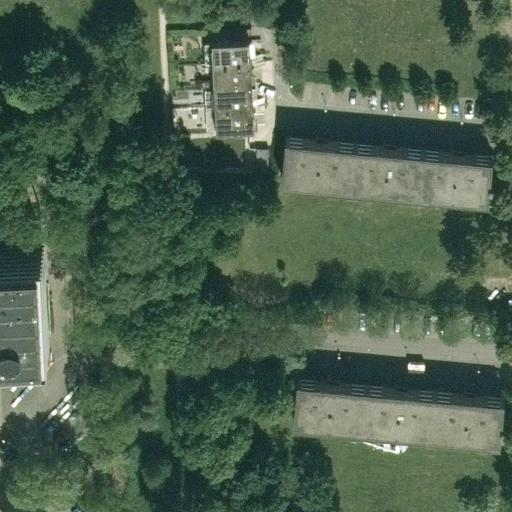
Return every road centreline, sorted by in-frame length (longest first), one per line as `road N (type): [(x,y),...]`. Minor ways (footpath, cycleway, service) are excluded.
road 1 (residential): [(511,354),(296,334),(92,364)]
road 2 (residential): [(511,131),(291,110),(279,44)]
road 3 (unknown): [(65,369),(59,246),(40,228),(0,225)]
